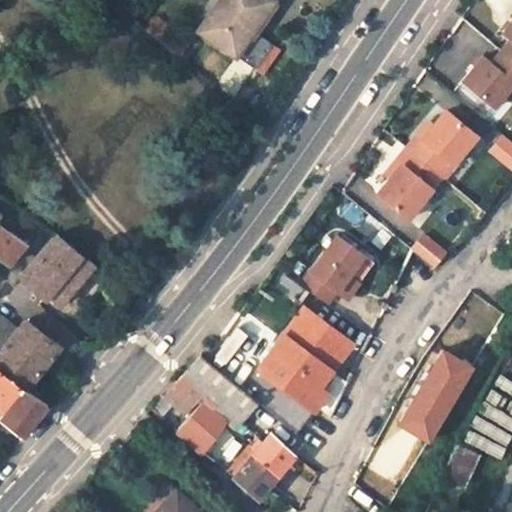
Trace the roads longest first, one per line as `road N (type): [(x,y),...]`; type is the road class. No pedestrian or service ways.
road 1 (secondary): [(118,385),(203,288),(411,0)]
road 2 (residential): [(511,203),(396,348),(318,511)]
road 3 (residential): [(118,385),(3,291),(41,237),(0,209)]
road 4 (residential): [(256,511),(118,385)]
